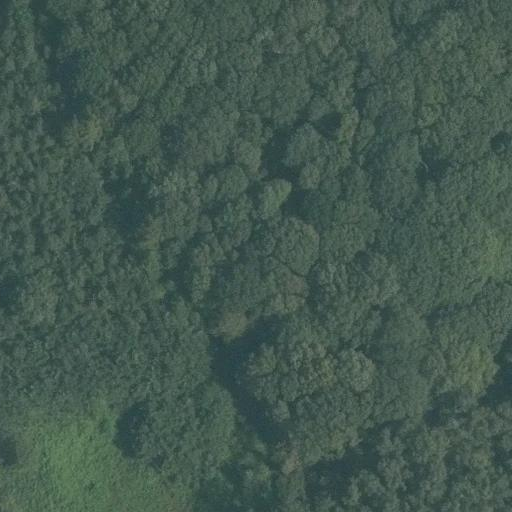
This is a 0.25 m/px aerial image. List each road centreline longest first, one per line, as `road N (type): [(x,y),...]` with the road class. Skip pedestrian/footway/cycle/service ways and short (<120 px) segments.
road 1 (track): [(267,511),(266,444),(237,372),(72,98),(44,0)]
road 2 (track): [(511,109),(424,116),(379,102),(298,30)]
